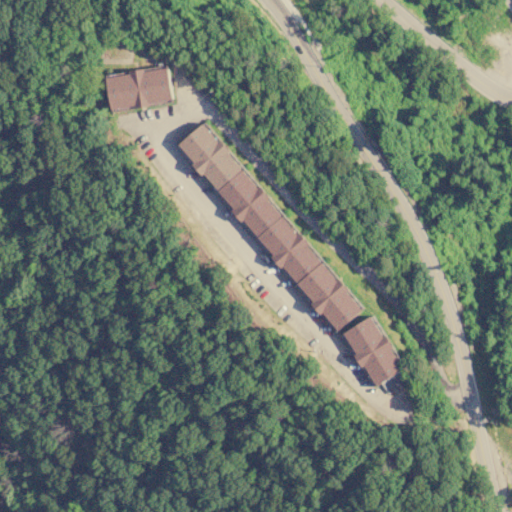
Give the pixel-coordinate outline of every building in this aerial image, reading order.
[(107,76),(113,107),(135,104),(135,107),(151,104),(151,101),(174,97),(168,67),(145,71),(144,67),(130,70),(131,72),(107,76)] [(179,145),(219,192),(247,169),(207,122),(179,145)] [(219,192),(259,240),(287,216),(247,169),(219,192)] [(259,240),(299,287),(327,263),(287,216),(259,240)] [(299,287),(340,334),(367,310),(327,263),(299,287)] [(344,336),(374,317),(407,369),(376,388),(344,336)]
